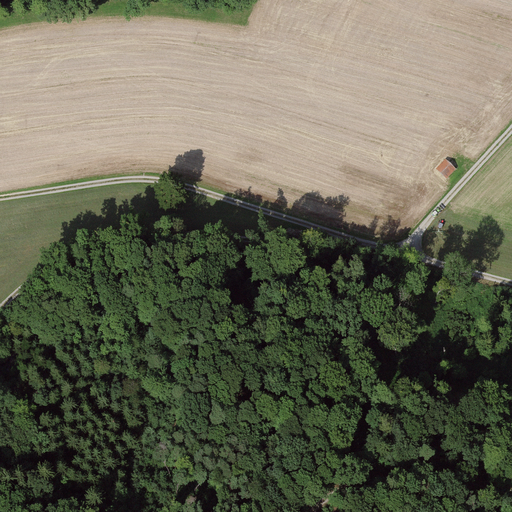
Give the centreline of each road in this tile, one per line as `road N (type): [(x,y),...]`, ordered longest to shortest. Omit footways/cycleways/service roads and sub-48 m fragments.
road 1 (track): [(0,198),(163,181),(402,253),(511,130)]
road 2 (track): [(0,313),(65,260),(147,230),(402,253),(511,282)]
road 3 (track): [(511,490),(437,474),(386,476),(340,487),(310,511)]
